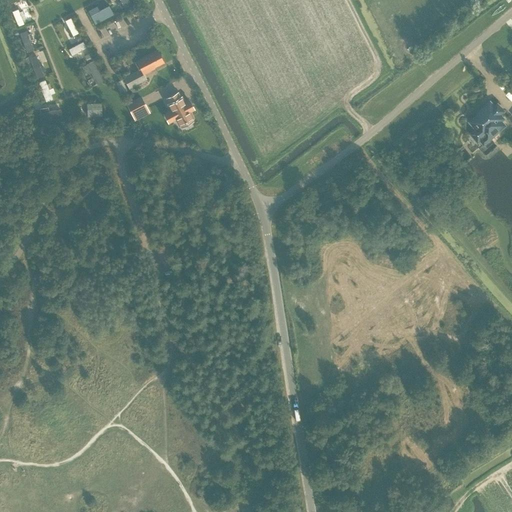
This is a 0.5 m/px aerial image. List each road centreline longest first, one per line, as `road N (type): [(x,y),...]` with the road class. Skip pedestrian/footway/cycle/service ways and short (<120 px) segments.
road 1 (unclassified): [(0,283),(55,179),(82,151),(119,142),(239,164)]
road 2 (unclassified): [(264,210),(511,14)]
road 3 (unclassified): [(310,511),(264,210)]
road 4 (track): [(489,302),(356,144)]
road 5 (unclassified): [(239,164),(157,0)]
